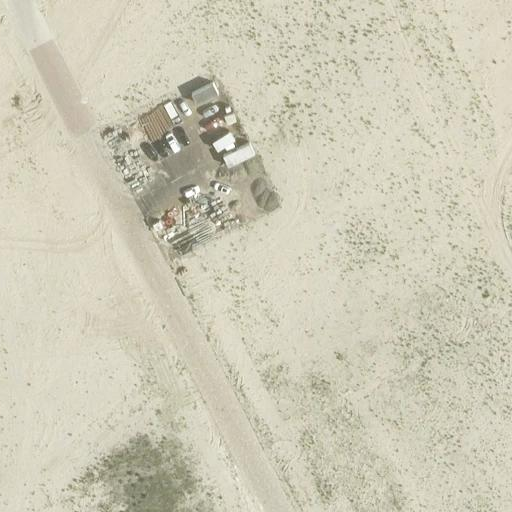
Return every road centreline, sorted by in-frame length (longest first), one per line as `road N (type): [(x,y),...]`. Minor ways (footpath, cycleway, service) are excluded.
road 1 (residential): [(17,0),(278,511)]
road 2 (residential): [(353,0),(511,325)]
